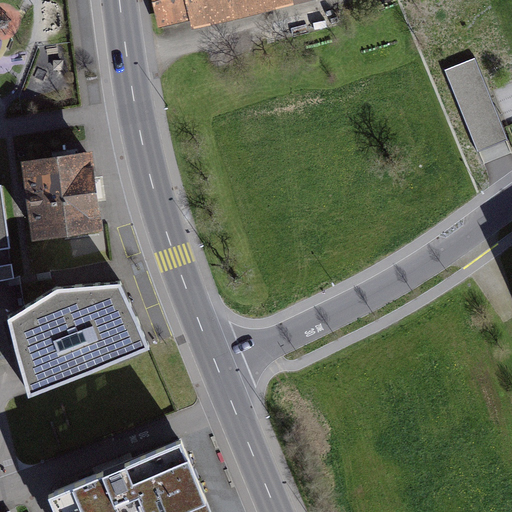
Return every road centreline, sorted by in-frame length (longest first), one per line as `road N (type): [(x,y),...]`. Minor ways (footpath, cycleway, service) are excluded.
road 1 (residential): [(122,0),(138,120),(174,258),(218,369)]
road 2 (residential): [(218,369),(409,278),(511,202)]
road 3 (residential): [(218,369),(276,511)]
